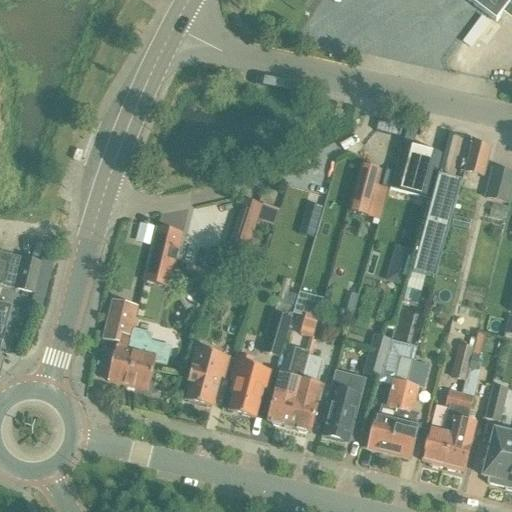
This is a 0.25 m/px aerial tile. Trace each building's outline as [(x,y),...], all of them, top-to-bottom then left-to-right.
[(511,0),(465,0),(495,23),(511,0)] [(492,147),(471,142),(464,170),(466,171),(484,176),(492,147)] [(443,155),(402,144),(390,189),(430,200),(443,155)] [(76,148),(72,160),(76,161),(78,162),(83,151),(76,148)] [(362,168),(351,211),(368,216),(379,172),(362,168)] [(510,206),(511,196),(511,173),(492,168),(484,199),(510,206)] [(435,281),(461,182),(438,176),(412,275),(435,281)] [(243,200),(227,248),(247,254),(263,206),(243,200)] [(168,288),(181,235),(157,229),(144,281),(168,288)] [(0,252),(0,286),(3,287),(9,262),(10,255),(0,252)] [(23,259),(10,255),(9,262),(3,287),(15,290),(45,298),(53,264),(43,261),(43,263),(23,258),(23,259)] [(330,274),(324,293),(338,298),(345,279),(330,274)] [(281,289),(262,354),(280,359),(291,320),(288,319),(292,307),(285,305),(289,291),(281,289)] [(130,336),(137,307),(112,301),(104,331),(121,335),(117,349),(116,348),(107,382),(124,386),(132,353),(125,351),(128,336),(130,337),(130,336)] [(443,319),(448,316),(441,305),(432,312),(436,318),(443,319)] [(306,316),(301,335),(313,338),(318,320),(306,316)] [(131,336),(130,336),(130,337),(128,336),(125,351),(132,353),(124,386),(147,392),(155,363),(167,366),(172,347),(151,343),(153,334),(133,330),(131,336)] [(464,383),(472,349),(459,346),(451,379),(464,383)] [(454,473),(457,471),(464,473),(472,441),(471,441),(475,426),(467,424),(479,374),(467,371),(473,350),(472,349),(464,383),(465,383),(462,394),(461,394),(444,468),(446,469),(447,472),(454,473)] [(219,377),(222,377),(227,358),(196,350),(188,384),(191,385),(186,403),(198,406),(198,408),(205,410),(206,408),(211,409),(219,377)] [(276,392),(268,423),(271,424),(273,426),(279,428),(281,426),(288,428),(297,398),(303,374),(308,356),(309,353),(297,350),(290,374),(281,372),(276,392)] [(256,421),(265,388),(269,372),(250,367),(252,360),(237,355),(230,379),(234,380),(231,395),(234,396),(230,414),(256,421)] [(308,356),(303,374),(288,428),(296,430),(298,433),(304,434),(306,433),(310,434),(323,386),(317,385),(324,360),(308,356)] [(365,374),(381,379),(386,361),(370,356),(365,374)] [(388,454),(413,362),(412,362),(413,360),(401,357),(394,383),(388,408),(386,408),(383,420),(377,419),(369,449),(388,454)] [(417,429),(414,428),(418,415),(412,414),(418,389),(423,390),(428,366),(413,362),(388,454),(409,459),(417,429)] [(344,443),(347,444),(361,389),(347,386),(348,378),(335,375),(323,421),(327,422),(323,438),(334,440),(334,443),(342,445),(344,443)] [(500,423),(508,391),(493,387),(484,419),(500,423)] [(441,467),(444,468),(461,394),(449,391),(445,408),(449,409),(443,433),(431,430),(423,463),(431,465),(432,467),(439,469),(441,467)] [(486,485),(506,490),(511,464),(511,435),(494,431),(482,478),(488,479),(486,485)]
